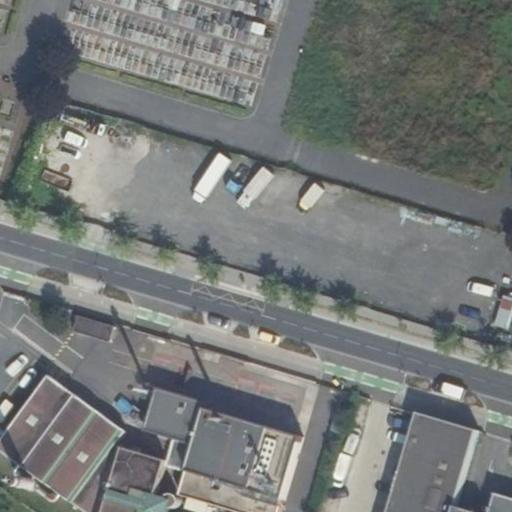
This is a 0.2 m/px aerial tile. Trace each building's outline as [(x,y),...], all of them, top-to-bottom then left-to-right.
[(132,193),(131,213),(207,217),(208,197),(132,193)] [(112,321),(98,317),(77,310),(71,326),(108,336),(112,321)] [(91,511),(106,511),(128,437),(108,431),(118,416),(50,367),(0,435),(0,446),(19,460),(91,511)] [(128,437),(106,511),(171,511),(173,506),(183,504),(189,499),(191,492),(256,511),(280,511),(312,405),(215,375),(210,389),(169,377),(154,427),(195,440),(185,477),(172,476),(161,484),(150,481),(160,446),(128,437)] [(482,427),(420,408),(388,511),(457,511),(459,504),(482,427)] [(488,511),(459,504),(457,511),(511,511),(511,493),(494,489),(488,511)]
